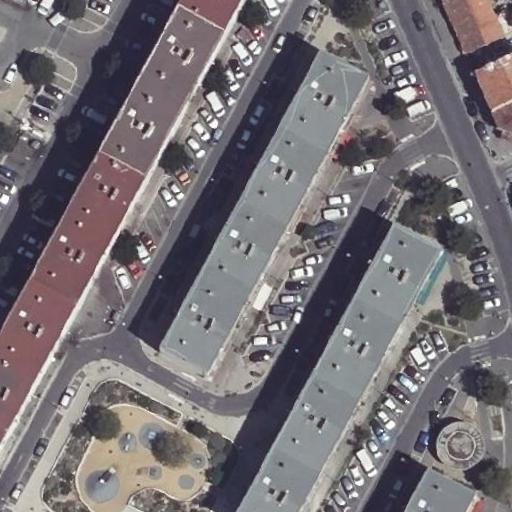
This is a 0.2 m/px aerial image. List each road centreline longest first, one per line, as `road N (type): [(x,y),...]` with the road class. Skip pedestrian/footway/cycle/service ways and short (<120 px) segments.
road 1 (residential): [(115,348),(213,406),(235,411),(262,403),(396,161),(461,133)]
road 2 (residential): [(300,0),(115,348)]
road 3 (residential): [(0,241),(131,0)]
road 4 (residential): [(511,348),(458,360),(445,373),(368,511)]
road 5 (residential): [(0,492),(67,365),(115,348)]
road 6 (residential): [(408,0),(461,133)]
